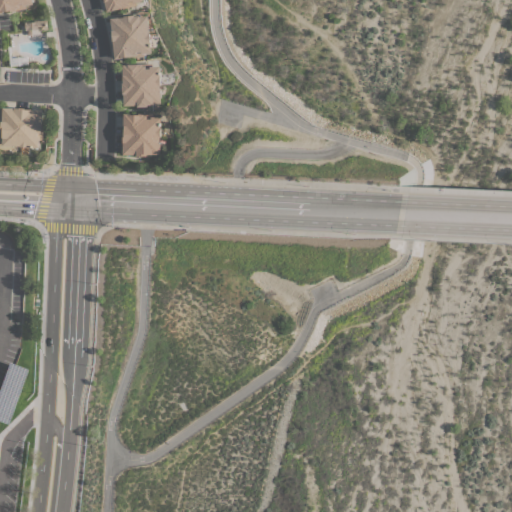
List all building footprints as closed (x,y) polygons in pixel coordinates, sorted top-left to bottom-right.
[(0,0),(32,0),(33,3),(25,5),(26,8),(11,11),(10,10),(0,12),(0,0)] [(104,0),(143,0),(136,2),(136,4),(107,11),(104,0)] [(111,18),(124,16),(133,15),(133,14),(139,14),(140,15),(141,15),(141,16),(149,15),(150,26),(149,27),(150,32),(151,32),(153,52),(144,53),(145,55),(115,59),(111,18)] [(39,30),(39,28),(25,30),(24,22),(28,21),(28,22),(33,21),(33,20),(46,19),(48,29),(39,30)] [(162,103),(154,103),(154,104),(149,104),(149,106),(138,106),(138,105),(124,105),(124,94),(123,94),(122,84),(123,84),(123,64),(136,64),(153,63),(153,66),(161,66),(162,103)] [(43,109),(43,116),(42,116),(42,123),(43,123),(42,139),(39,139),(39,147),(19,146),(14,145),(14,146),(2,146),(2,136),(0,136),(1,121),(2,121),(3,107),(43,109)] [(161,154),(153,153),(153,154),(152,154),(152,156),(147,155),(147,156),(137,156),(137,154),(123,154),(124,113),(131,113),(131,114),(139,115),(139,113),(154,114),(154,116),(162,117),(161,154)] [(0,381),(7,363),(26,370),(6,424),(0,421),(0,381)]
